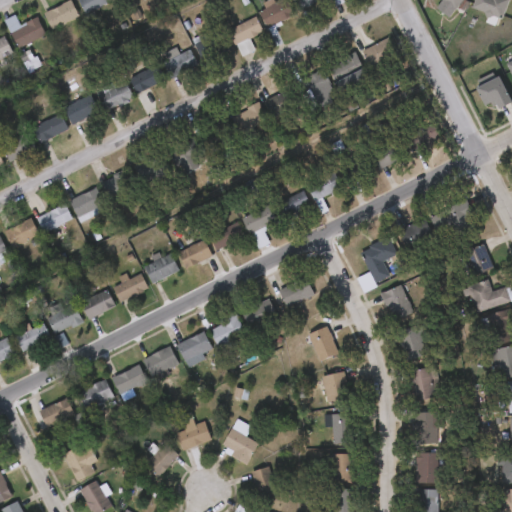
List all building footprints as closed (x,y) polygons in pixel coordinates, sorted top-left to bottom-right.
[(51,30),(43,14),(70,0),(78,16),(51,30)] [(67,26),(91,14),(83,0),(80,0),(60,10),(67,26)] [(77,0),(110,0),(84,13),(77,0)] [(260,11),(282,0),(288,12),(266,23),(260,11)] [(462,0),(454,11),(439,0),(462,0)] [(470,9),(473,0),(507,0),(501,19),(470,9)] [(26,25),(34,42),(62,28),(55,11),(26,25)] [(37,17),(45,35),(17,48),(4,20),(13,16),(18,26),(37,17)] [(235,46),(227,31),(255,17),(262,32),(235,46)] [(229,49),(202,62),(194,45),(221,33),(229,49)] [(12,55),(0,60),(0,38),(4,37),(12,55)] [(362,52),(385,40),(394,56),(371,68),(362,52)] [(197,66),(172,78),(161,55),(174,49),(177,55),(189,50),(197,66)] [(369,75),(347,92),(332,73),(355,56),(369,75)] [(135,94),(128,77),(157,65),(164,81),(135,94)] [(485,105),(494,101),(496,107),(508,102),(495,70),(488,73),(491,79),(477,85),(485,105)] [(299,82),(324,73),(334,101),(309,110),(299,82)] [(106,109),(100,94),(126,84),(132,99),(106,109)] [(264,101),(284,92),(292,110),(272,119),(264,101)] [(83,106),(89,122),(116,111),(109,95),(83,106)] [(64,107),(90,96),(97,114),(71,125),(64,107)] [(260,139),(256,131),(241,138),(231,116),(256,105),(270,134),(260,139)] [(46,117),(52,135),(80,126),(74,108),(46,117)] [(31,128),(59,114),(67,130),(39,144),(31,128)] [(235,141),(209,154),(200,136),(227,123),(235,141)] [(420,145),(439,139),(433,124),(415,131),(420,145)] [(51,142),(44,126),(15,138),(22,154),(51,142)] [(0,147),(27,133),(35,150),(8,163),(0,147)] [(198,167),(185,173),(181,165),(175,168),(167,152),(195,138),(202,153),(193,157),(198,167)] [(0,170),(15,166),(10,147),(0,149),(0,170)] [(377,162),(393,162),(393,147),(377,147),(377,162)] [(100,183),(129,169),(137,184),(107,198),(100,183)] [(313,201),(306,184),(334,173),(341,190),(313,201)] [(87,205),(121,191),(117,179),(82,193),(87,205)] [(76,217),(68,201),(95,189),(103,205),(76,217)] [(277,204),(302,191),(309,205),(285,218),(277,204)] [(62,233),(89,220),(79,199),(52,212),(62,233)] [(474,224),(442,240),(431,219),(463,203),(474,224)] [(71,219),(43,233),(36,217),(64,204),(71,219)] [(242,219),(267,205),(277,221),(261,230),(268,242),(258,248),(242,219)] [(19,228),(25,244),(55,232),(48,217),(19,228)] [(399,229),(423,219),(432,241),(408,251),(399,229)] [(38,237),(11,247),(4,230),(31,220),(38,237)] [(215,251),(209,235),(237,223),(244,239),(215,251)] [(0,236),(0,256),(21,247),(13,230),(0,236)] [(383,260),(389,275),(374,282),(360,249),(389,237),(396,255),(383,260)] [(177,252),(204,240),(211,257),(185,269),(177,252)] [(473,276),(462,253),(483,244),(493,267),(473,276)] [(151,283),(143,266),(171,255),(178,272),(151,283)] [(147,289),(120,303),(112,288),(139,274),(147,289)] [(314,294),(287,306),(279,288),(306,276),(314,294)] [(505,287),(510,303),(476,311),(469,285),(489,280),(492,291),(505,287)] [(413,312),(393,321),(381,293),(401,285),(413,312)] [(79,304),(106,290),(114,306),(88,320),(79,304)] [(243,306),(270,298),(276,320),(249,327),(243,306)] [(81,322),(55,335),(47,318),(73,305),(81,322)] [(511,320),(511,337),(497,344),(485,319),(506,308),(511,320)] [(37,346),(63,335),(52,310),(27,321),(37,346)] [(219,346),(210,330),(221,324),(219,320),(234,312),(246,332),(219,346)] [(14,337),(42,324),(49,339),(20,352),(14,337)] [(408,362),(398,331),(419,325),(428,356),(408,362)] [(338,355),(318,360),(309,332),(329,326),(338,355)] [(184,360),(177,343),(205,331),(212,348),(184,360)] [(13,354),(0,360),(0,340),(5,338),(13,354)] [(143,359),(169,345),(178,362),(152,376),(143,359)] [(511,376),(502,378),(498,348),(511,346),(511,376)] [(147,380),(121,394),(112,378),(138,364),(147,380)] [(431,400),(412,400),(412,368),(430,368),(431,400)] [(349,398),(327,402),(322,376),(343,371),(349,398)] [(114,397),(86,410),(77,392),(105,379),(114,397)] [(46,427),(39,410),(66,398),(74,414),(46,427)] [(78,398),(61,398),(62,419),(78,418),(78,398)] [(56,427),(49,410),(22,422),(29,439),(56,427)] [(417,444),(417,411),(436,411),(436,444),(417,444)] [(353,413),(353,442),(332,442),(332,413),(353,413)] [(211,437),(184,450),(176,433),(204,420),(211,437)] [(259,440),(247,462),(222,448),(233,427),(259,440)] [(151,453),(166,441),(179,457),(155,476),(144,462),(152,455),(151,453)] [(82,452),(90,448),(95,459),(89,463),(93,472),(76,481),(63,454),(79,446),(82,452)] [(437,482),(416,482),(416,452),(437,452),(437,482)] [(354,481),(331,481),(331,453),(354,453),(354,481)] [(502,465),(497,465),(497,454),(511,454),(511,482),(502,482),(502,465)] [(259,499),(251,471),(269,466),(277,494),(259,499)] [(0,501),(0,472),(12,495),(0,501)] [(110,507),(100,511),(90,511),(79,489),(96,480),(110,507)] [(354,488),(354,511),(332,511),(332,488),(354,488)] [(438,489),(438,511),(418,511),(418,489),(438,489)] [(1,511),(0,509),(16,500),(22,511),(1,511)]
